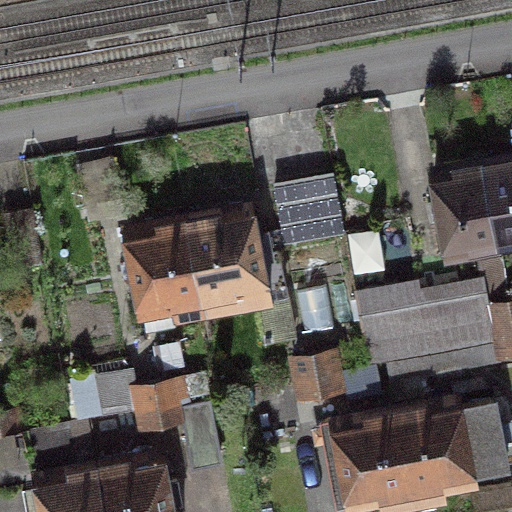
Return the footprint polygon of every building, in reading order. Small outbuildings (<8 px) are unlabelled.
[(484,160),(499,243),(511,240),(511,155),(500,157),(484,160)] [(84,160),(88,199),(118,195),(114,157),(84,160)] [(459,165),(434,169),(449,252),(499,243),(484,160),(459,165)] [(334,174),(275,185),(284,239),(344,229),(334,174)] [(218,210),(188,215),(205,310),(236,305),(234,292),(255,288),(262,328),(291,322),(277,249),(270,250),(267,232),(254,235),(249,204),(218,210)] [(34,207),(3,213),(12,263),(43,258),(34,207)] [(157,221),(128,226),(143,309),(173,303),(175,316),(205,310),(188,215),(157,221)] [(418,280),(356,291),(369,360),(386,357),(511,333),(511,312),(509,297),(490,301),(485,278),(420,290),(418,280)] [(511,352),(511,333),(386,357),(389,375),(511,352)] [(294,354),(297,374),(337,366),(333,346),(294,354)] [(297,374),(301,394),(341,386),(337,366),(297,374)] [(135,383),(138,403),(179,396),(175,376),(135,383)] [(457,394),(396,405),(413,500),(429,498),(443,495),(440,482),(471,477),(470,469),(506,462),(494,396),(458,402),(457,394)] [(142,423),(182,415),(180,402),(179,396),(138,403),(142,423)] [(190,457),(220,451),(210,397),(180,402),(182,415),(190,457)] [(0,407),(0,428),(21,425),(18,405),(0,407)] [(397,503),(413,500),(396,405),(337,416),(337,415),(321,417),(337,503),(380,495),(382,506),(397,503)] [(0,428),(0,489),(25,485),(39,482),(37,472),(28,424),(21,425),(0,428)] [(170,511),(168,497),(179,495),(176,477),(164,479),(159,450),(99,461),(107,511),(170,511)] [(107,511),(99,461),(37,472),(39,482),(25,485),(30,511),(107,511)]
